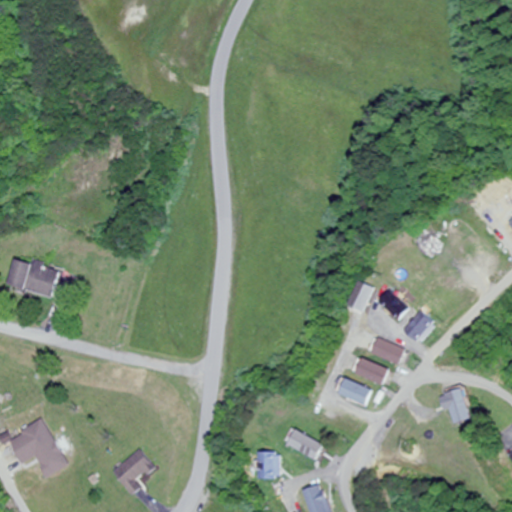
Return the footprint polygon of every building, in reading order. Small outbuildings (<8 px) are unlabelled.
[(15,287),(61,300),(69,272),(23,259),(15,287)] [(359,306),(373,313),(386,291),(372,283),(359,306)] [(421,310),(402,292),(391,304),(410,321),(421,310)] [(448,326),(433,312),(415,332),(430,345),(448,326)] [(410,367),(417,352),(389,339),(382,354),(410,367)] [(400,372),(372,360),(366,375),(394,387),(400,372)] [(349,397),(376,407),(382,391),(355,381),(349,397)] [(465,426),(482,421),(471,390),(455,396),(465,426)] [(49,416),(46,408),(6,423),(9,431),(49,416)] [(295,447),(325,462),(333,446),(303,431),(295,447)] [(141,483),(160,469),(148,451),(119,472),(137,496),(146,490),(141,483)] [(286,480),(286,454),(265,454),(265,480),(286,480)] [(339,511),(329,486),(311,493),(318,511),(339,511)]
